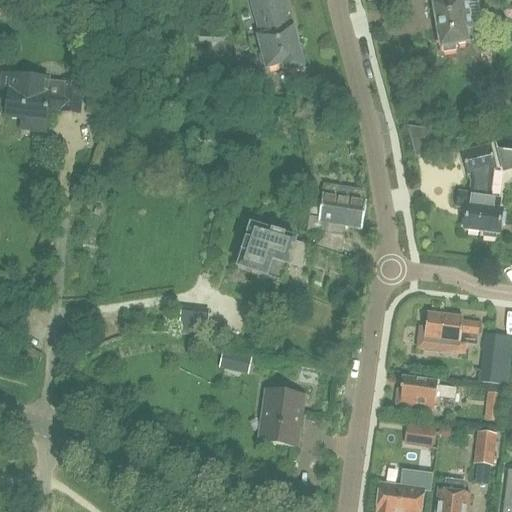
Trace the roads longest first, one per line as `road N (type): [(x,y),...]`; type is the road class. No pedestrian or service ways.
road 1 (residential): [(389,268),(388,219),(344,0)]
road 2 (residential): [(347,511),(374,310),(389,268)]
road 3 (tertiary): [(201,511),(46,423)]
road 4 (residential): [(511,293),(389,268)]
